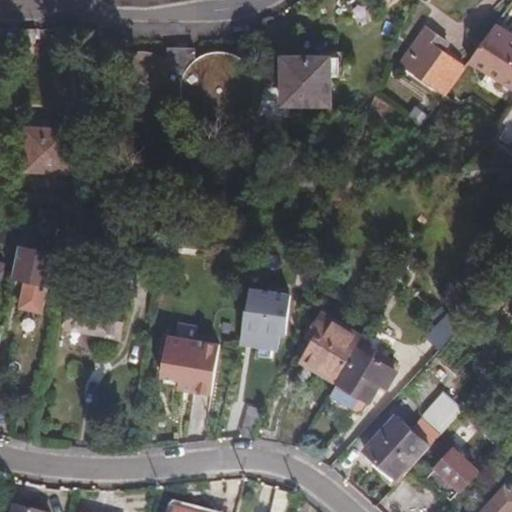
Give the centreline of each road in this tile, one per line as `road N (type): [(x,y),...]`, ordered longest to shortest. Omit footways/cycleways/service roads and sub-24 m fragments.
road 1 (residential): [(0,457),(41,467),(268,461),(298,473),(341,511)]
road 2 (residential): [(0,7),(226,8),(248,0)]
